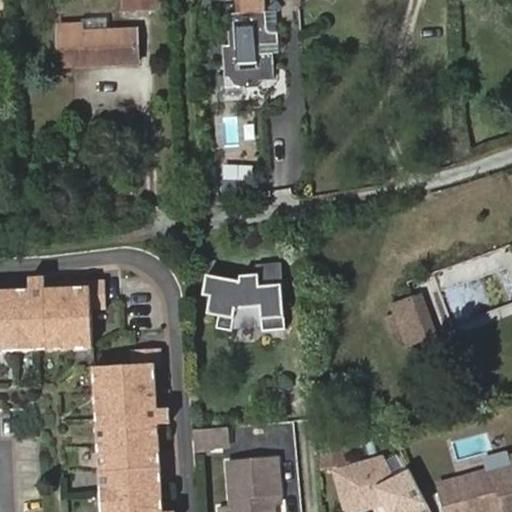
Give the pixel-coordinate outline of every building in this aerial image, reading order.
[(127,0),(128,12),(161,10),(160,0),(127,0)] [(267,11),(243,12),(244,27),(268,25),(267,11)] [(244,27),(243,12),(236,13),(232,15),(230,17),(229,18),(231,43),(223,44),(225,73),(240,85),(259,84),(258,79),(275,78),(273,52),(262,52),(261,44),(280,43),(278,32),(276,31),(274,30),(272,29),(270,27),(268,25),(244,27)] [(117,56),(117,65),(139,63),(137,31),(84,34),(83,25),(58,27),(61,68),(104,65),(104,57),(117,56)] [(104,65),(117,65),(117,56),(104,57),(104,65)] [(257,195),(257,178),(223,177),(223,194),(257,195)] [(281,319),(279,285),(257,287),(256,274),(238,275),(237,283),(203,275),(199,296),(207,297),(205,314),(216,316),(214,328),(232,331),(232,319),(232,308),(258,306),(259,321),(260,331),(282,330),(281,319)] [(33,292),(2,293),(6,354),(96,350),(95,311),(108,309),(108,282),(91,283),(90,283),(90,289),(90,291),(49,292),(49,290),(49,280),(33,281),(33,292)] [(406,348),(439,335),(422,291),(390,303),(406,348)] [(99,455),(159,452),(158,425),(169,424),(168,407),(157,407),(154,368),(154,367),(160,367),(158,349),(131,351),(131,365),(95,367),(99,455)] [(197,450),(232,448),(230,426),(196,428),(197,450)] [(505,459),(501,448),(482,453),(487,472),(491,472),(507,467),(505,459)] [(161,484),(159,452),(99,455),(100,486),(161,484)] [(431,511),(411,472),(394,481),(382,459),(338,471),(344,489),(342,494),(346,511),(349,511),(351,511),(368,508),(371,502),(383,499),(390,511),(431,511)] [(282,511),(279,460),(228,464),(231,507),(217,508),(217,511),(282,511)] [(511,511),(511,466),(491,472),(487,472),(439,485),(446,511),(511,511)] [(162,511),(161,484),(100,486),(101,511),(173,511),(162,511)]
